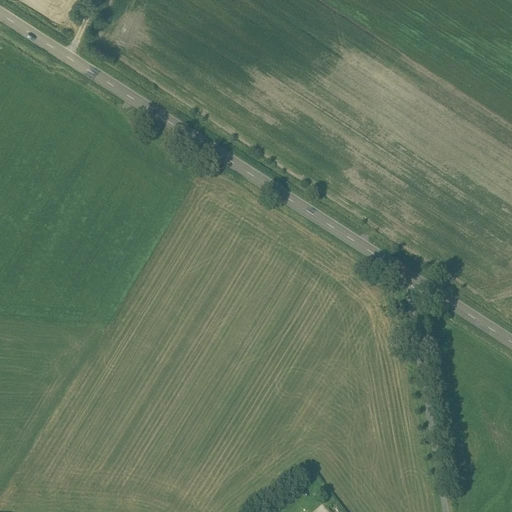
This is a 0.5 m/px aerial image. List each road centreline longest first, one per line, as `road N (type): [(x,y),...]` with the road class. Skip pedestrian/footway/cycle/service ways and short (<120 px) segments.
road 1 (tertiary): [(407,274),(0,13)]
road 2 (unclassified): [(446,511),(407,274)]
road 3 (tertiary): [(511,342),(407,274)]
